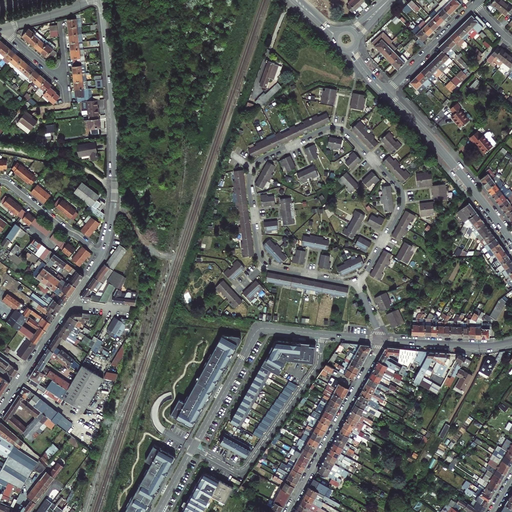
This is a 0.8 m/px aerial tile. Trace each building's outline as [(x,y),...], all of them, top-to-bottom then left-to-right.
[(347,7),(350,11),(352,12),(365,1),(364,0),(351,0),(348,3),(350,5),(347,7)] [(413,10),(416,13),(420,9),(411,0),(408,4),(413,10)] [(429,5),(428,3),(424,0),(417,0),(423,6),(424,4),(427,7),(426,7),(429,9),(431,7),(429,5)] [(444,0),(440,5),(450,15),(455,10),(446,0),(445,0),(444,0)] [(461,0),(446,0),(455,10),(463,2),(461,0)] [(499,10),(504,2),(506,0),(495,0),(491,5),(499,10)] [(504,2),(499,10),(506,16),(508,13),(511,15),(511,13),(511,7),(511,8),(504,2)] [(434,10),(435,11),(444,20),(450,15),(440,5),(434,10)] [(416,13),(413,10),(410,12),(418,20),(421,17),(416,13)] [(430,16),(439,26),(444,20),(435,11),(430,16)] [(478,21),(472,15),(466,21),(475,30),(476,31),(481,25),(482,26),(485,23),(480,18),(478,21)] [(425,22),(434,31),(439,26),(430,16),(424,21),(425,22)] [(67,20),(68,27),(77,26),(81,26),(82,26),(81,18),(67,20)] [(476,31),(475,30),(466,21),(461,26),(469,34),(470,35),(473,38),(478,33),(476,31)] [(420,27),(428,36),(434,31),(425,22),(420,27)] [(402,24),(393,33),(394,34),(392,36),(395,39),(397,37),(408,26),(407,26),(404,23),(402,24)] [(78,34),(77,26),(68,27),(69,35),(78,34)] [(463,39),(469,34),(461,26),(456,31),(463,39)] [(414,33),(419,38),(423,42),(428,36),(420,27),(414,33)] [(17,32),(29,42),(37,32),(33,30),(32,31),(29,29),(28,30),(27,29),(19,31),(17,32)] [(450,37),(459,45),(464,40),(463,39),(456,31),(450,37)] [(29,42),(34,47),(43,37),(37,32),(29,42)] [(372,43),(381,53),(390,43),(392,42),(383,32),(372,43)] [(69,35),(70,43),(82,42),(81,34),(78,34),(69,35)] [(43,37),(34,47),(40,52),(49,42),(43,37)] [(454,51),(459,46),(459,45),(450,37),(445,42),(454,51)] [(423,42),(419,38),(416,41),(422,47),(425,44),(423,42)] [(406,51),(408,49),(416,41),(413,39),(404,48),(406,51)] [(56,47),(50,41),(49,42),(40,52),(47,58),(47,57),(51,60),(57,53),(53,50),(56,47)] [(70,43),(70,51),(83,50),(82,42),(70,43)] [(455,52),(454,51),(445,42),(439,47),(443,51),(449,57),(455,52)] [(381,53),(387,58),(393,52),(391,49),(393,46),(390,43),(381,53)] [(0,56),(3,59),(5,57),(11,50),(5,45),(0,50),(0,56)] [(509,55),(501,49),(501,50),(498,47),(488,58),(490,60),(491,59),(493,61),(493,60),(500,66),(509,55)] [(11,50),(5,57),(11,62),(16,55),(11,50)] [(72,59),(73,63),(85,61),(84,50),(83,50),(70,51),(71,59),(72,59)] [(437,56),(446,65),(451,59),(449,57),(443,51),(437,56)] [(393,52),(387,58),(392,64),(399,57),(393,52)] [(477,53),(472,58),(477,63),(482,58),(477,53)] [(22,60),(16,55),(11,62),(8,64),(14,70),(22,60)] [(408,61),(402,55),(399,57),(392,64),(398,70),(408,61)] [(511,57),(509,55),(500,66),(511,73),(511,71),(511,57)] [(432,62),(441,70),(442,72),(447,67),(446,65),(437,56),(432,62)] [(472,65),(464,57),(462,60),(464,61),(464,62),(469,67),(472,65)] [(22,60),(14,70),(20,75),(28,65),(22,60)] [(72,67),(73,75),(86,73),(85,61),(73,63),(73,67),(72,67)] [(278,65),(268,62),(260,85),(266,87),(269,78),(273,79),(278,65)] [(427,67),(435,75),(441,70),(432,62),(427,67)] [(26,80),(28,77),(34,70),(28,65),(20,75),(26,80)] [(421,72),(431,82),(436,77),(435,75),(427,67),(421,72)] [(34,82),(40,75),(34,70),(28,77),(34,82)] [(462,81),(467,76),(462,71),(457,76),(462,81)] [(423,84),(426,87),(431,82),(421,72),(416,77),(423,84)] [(73,75),(74,83),(87,81),(86,75),(89,74),(89,73),(86,73),(73,75)] [(40,75),(34,82),(32,85),(38,90),(40,87),(46,80),(40,75)] [(462,81),(457,76),(452,81),(456,86),(462,81)] [(417,90),(423,84),(416,77),(410,83),(417,90)] [(46,80),(40,87),(46,92),(50,87),(52,86),(46,80)] [(89,89),(88,81),(87,81),(74,83),(75,90),(89,89)] [(456,86),(452,81),(446,87),(451,92),(456,86)] [(473,90),(479,84),(476,81),(470,87),(473,90)] [(263,104),(281,88),(277,83),(265,94),(264,93),(258,99),(263,104)] [(57,93),(50,87),(46,92),(44,95),(50,101),(53,104),(60,97),(56,93),(57,93)] [(77,98),(77,102),(86,101),(89,101),(89,96),(92,96),(91,88),(89,89),(75,90),(76,98),(77,98)] [(334,89),(326,88),(326,91),(323,90),(321,102),(334,105),(335,97),(333,97),(334,89)] [(350,108),(363,111),(365,98),(363,98),(364,95),(355,93),(354,101),(352,100),(350,108)] [(87,110),(97,109),(96,100),(89,101),(86,101),(87,110)] [(460,109),(461,108),(459,106),(457,103),(450,108),(454,113),(451,116),(460,127),(469,120),(460,109)] [(39,121),(31,116),(31,115),(27,112),(19,123),(19,124),(19,125),(30,133),(39,121)] [(327,113),(318,117),(317,115),(311,118),(312,120),(316,128),(330,121),(327,113)] [(100,128),(99,118),(88,120),(88,125),(90,124),(91,134),(99,133),(99,128),(100,128)] [(304,124),(307,132),(316,128),(312,120),(310,121),(309,119),(303,121),(304,124)] [(365,127),(360,121),(352,129),(362,140),(368,134),(363,129),(365,127)] [(289,128),(290,130),(294,138),(307,132),(304,124),(296,127),(295,125),(289,128)] [(54,125),(44,126),(45,133),(55,132),(54,125)] [(294,138),(290,130),(282,134),(281,132),(275,134),(276,137),(280,144),(294,138)] [(477,131),(469,138),(473,143),(475,142),(484,153),(492,146),(483,136),(481,137),(477,131)] [(392,139),(394,137),(389,132),(381,140),(387,146),(394,140),(392,139)] [(377,144),(373,139),(375,138),(370,133),(368,134),(362,140),(371,150),(377,144)] [(267,138),(261,141),(266,151),(280,144),(276,137),(268,140),(267,138)] [(342,140),(336,139),(334,149),(338,150),(339,148),(341,148),(342,140)] [(387,146),(393,152),(394,153),(402,146),(397,141),(395,142),(394,140),(387,146)] [(261,141),(256,143),(257,146),(248,150),(252,157),(266,151),(261,141)] [(95,143),(78,146),(80,156),(91,154),(91,159),(98,158),(95,143)] [(304,149),(310,161),(318,157),(315,151),(317,150),(314,144),(304,149)] [(361,160),(354,152),(349,157),(350,158),(345,163),(351,169),(361,160)] [(283,166),(285,165),(288,171),(295,168),(289,156),(280,160),(283,166)] [(392,172),(398,166),(400,164),(396,159),(394,161),(389,156),(383,162),(392,172)] [(268,162),(262,173),(271,178),(273,175),(271,174),(276,166),(268,162)] [(29,182),(32,184),(37,179),(34,176),(20,164),(20,165),(17,163),(12,169),(15,171),(18,173),(17,175),(25,181),(26,180),(29,182)] [(311,176),(313,178),(318,176),(314,166),(305,170),(309,177),(311,176)] [(410,176),(405,170),(403,172),(398,166),(392,172),(402,183),(410,176)] [(480,180),(484,185),(495,176),(489,168),(485,171),(488,174),(480,180)] [(233,180),(233,187),(244,186),(242,170),(234,171),(235,180),(233,180)] [(297,174),(301,184),(307,181),(306,178),(309,177),(305,170),(297,174)] [(345,183),(347,185),(352,179),(346,172),(338,180),(343,185),(345,183)] [(373,172),(362,181),(368,187),(373,182),(375,184),(379,179),(373,172)] [(417,187),(425,186),(425,184),(433,183),(432,180),(432,174),(428,174),(428,172),(416,174),(417,187)] [(263,189),(267,181),(269,182),(271,178),(262,173),(255,185),(256,185),(263,189)] [(495,176),(484,185),(487,190),(499,181),(499,180),(501,176),(498,174),(497,178),(495,176)] [(348,187),(346,188),(351,193),(359,186),(352,179),(347,185),(348,187)] [(499,181),(487,190),(491,195),(502,187),(500,185),(502,183),(499,180),(499,181)] [(76,190),(75,192),(100,211),(106,204),(99,198),(100,196),(80,181),(74,188),(76,190)] [(445,184),(433,186),(432,186),(434,201),(447,199),(445,184)] [(31,192),(45,203),(51,196),(37,185),(31,192)] [(392,198),(390,186),(390,185),(382,186),(383,196),(381,196),(381,200),(392,198)] [(491,195),(495,200),(506,191),(507,190),(504,185),(502,187),(491,195)] [(234,193),(236,193),(238,202),(246,201),(245,195),(244,186),(233,187),(234,193)] [(495,200),(499,205),(510,197),(511,194),(511,193),(507,189),(507,190),(506,191),(495,200)] [(267,194),(260,195),(262,206),(275,204),(274,196),(267,197),(267,194)] [(510,197),(499,205),(503,209),(511,202),(511,194),(510,197)] [(8,198),(6,195),(1,202),(3,204),(17,215),(23,219),(22,220),(29,225),(31,224),(47,236),(51,231),(35,218),(31,215),(31,216),(28,213),(22,209),(19,207),(20,206),(12,199),(11,200),(8,198)] [(71,218),(74,220),(79,214),(76,212),(76,211),(62,200),(59,198),(54,204),(57,206),(60,209),(67,216),(68,215),(71,218)] [(289,204),(292,204),(291,198),(281,199),(282,212),(290,211),(289,204)] [(393,211),(392,198),(381,200),(382,203),(384,203),(385,212),(393,211)] [(236,209),(238,209),(240,217),(248,216),(246,201),(238,202),(236,203),(236,209)] [(511,202),(503,209),(506,215),(511,210),(511,202)] [(420,204),(421,216),(433,215),(433,213),(436,212),(435,204),(428,205),(427,203),(420,204)] [(465,221),(477,213),(469,203),(458,211),(465,221)] [(351,223),(358,227),(363,219),(365,215),(355,210),(353,215),(355,217),(351,223)] [(290,211),(282,212),(283,220),(284,225),(294,224),(293,218),(291,218),(290,211)] [(412,222),(416,216),(407,211),(399,224),(406,228),(410,221),(412,222)] [(472,224),(481,218),(477,213),(465,221),(460,231),(465,233),(468,228),(469,227),(472,224)] [(372,215),(368,222),(379,229),(385,219),(379,216),(378,218),(372,215)] [(241,233),(250,232),(248,216),(240,217),(241,226),(238,226),(239,233),(241,233)] [(81,231),(89,237),(100,223),(97,221),(92,218),(81,231)] [(484,223),(481,218),(472,224),(476,229),(484,223)] [(272,232),(271,230),(278,229),(277,221),(264,222),(265,233),(272,232)] [(348,229),(346,228),(343,233),(352,238),(358,227),(351,223),(348,229)] [(488,228),(484,223),(476,229),(473,231),(473,232),(470,236),(475,239),(477,237),(477,236),(488,228)] [(20,228),(15,224),(1,244),(4,246),(6,248),(20,228)] [(406,228),(399,224),(392,236),(400,240),(403,234),(405,235),(408,229),(406,228)] [(492,233),(488,228),(477,236),(481,241),(483,239),(492,233)] [(241,248),(243,248),(252,247),(250,232),(241,233),(243,241),(240,242),(241,248)] [(69,256),(75,249),(71,246),(70,246),(67,244),(54,233),(50,239),(60,247),(60,248),(62,250),(69,256)] [(495,238),(492,233),(483,239),(481,241),(484,246),(495,238)] [(304,245),(306,245),(315,247),(317,236),(310,235),(310,238),(303,236),(302,244),(304,245)] [(315,247),(322,248),(326,249),(328,249),(329,241),(323,240),(323,238),(317,236),(315,247)] [(360,249),(366,252),(371,243),(360,237),(356,244),(362,247),(360,249)] [(499,243),(495,238),(484,246),(488,251),(491,249),(499,243)] [(30,244),(38,250),(42,245),(34,239),(30,244)] [(269,239),(263,245),(265,246),(272,254),(274,252),(280,247),(278,244),(276,246),(269,239)] [(405,242),(405,243),(397,257),(396,258),(407,264),(413,253),(410,251),(412,246),(405,242)] [(503,248),(499,243),(491,249),(488,251),(487,251),(491,257),(494,254),(503,248)] [(15,254),(20,246),(16,244),(11,251),(15,254)] [(39,257),(46,248),(42,245),(38,250),(35,254),(39,257)] [(105,265),(104,264),(95,278),(103,284),(127,250),(119,245),(105,265)] [(79,266),(90,253),(83,247),(72,260),(79,266)] [(242,251),(242,257),(253,256),(252,247),(243,248),(244,250),(242,251)] [(287,258),(280,251),(282,249),(280,247),(274,252),(272,254),(279,262),(281,264),(287,258)] [(43,260),(50,251),(46,248),(39,257),(43,260)] [(506,253),(503,248),(494,254),(498,259),(506,253)] [(297,249),(296,256),(293,256),(292,262),(303,264),(305,251),(297,249)] [(47,263),(54,254),(50,251),(43,260),(47,263)] [(387,267),(391,262),(389,260),(392,255),(384,251),(378,262),(385,266),(387,267)] [(499,266),(510,259),(506,253),(498,259),(495,261),(499,266)] [(55,263),(59,266),(63,260),(54,254),(47,263),(50,265),(51,263),(53,265),(55,263)] [(319,268),(330,270),(331,263),(329,262),(330,256),(321,254),(319,268)] [(361,257),(352,261),(351,258),(348,260),(352,270),(362,266),(364,265),(364,264),(361,257)] [(500,273),(501,272),(502,271),(505,269),(511,264),(511,261),(510,259),(499,266),(497,267),(500,271),(496,273),(498,276),(500,273)] [(64,267),(65,268),(68,264),(63,260),(59,266),(56,269),(60,272),(64,267)] [(236,272),(238,274),(243,269),(245,268),(237,260),(233,265),(234,266),(232,268),(236,272)] [(352,270),(348,260),(345,262),(346,264),(337,268),(341,275),(343,274),(352,270)] [(380,281),(384,274),(382,273),(385,266),(378,262),(371,276),(380,281)] [(36,270),(37,271),(44,277),(48,271),(44,268),(46,265),(43,263),(37,271),(36,270)] [(508,275),(511,272),(511,264),(505,269),(502,271),(501,272),(500,273),(504,278),(507,275),(508,275)] [(72,275),(74,276),(80,281),(84,276),(73,268),(71,272),(70,273),(73,274),(72,275)] [(224,273),(231,281),(233,279),(238,274),(236,272),(232,268),(230,270),(228,268),(224,273)] [(33,275),(41,281),(44,277),(37,271),(36,270),(33,275)] [(97,293),(95,296),(92,295),(91,301),(105,304),(115,286),(117,288),(119,285),(123,276),(115,271),(107,282),(109,283),(104,293),(98,291),(97,293)] [(267,281),(275,283),(275,285),(278,286),(279,283),(281,275),(267,273),(266,281),(267,281)] [(52,274),(49,280),(53,283),(56,286),(60,282),(62,279),(63,277),(59,274),(56,277),(52,274)] [(290,285),(291,286),(293,277),(285,276),(281,275),(279,283),(278,286),(282,286),(283,284),(290,285)] [(74,282),(78,285),(80,281),(74,276),(72,279),(73,280),(74,282)] [(70,282),(76,287),(77,286),(78,285),(74,282),(73,280),(72,279),(68,277),(67,279),(66,280),(70,282)] [(298,287),(306,289),(307,285),(308,281),(299,279),(293,277),(291,286),(291,288),(297,289),(298,287)] [(95,278),(91,282),(100,288),(103,284),(95,278)] [(257,291),(259,293),(264,288),(256,280),(250,287),(253,290),(255,293),(257,291)] [(227,297),(234,292),(227,284),(223,281),(215,288),(219,292),(221,291),(227,297)] [(315,293),(321,294),(322,291),(322,288),(323,283),(308,281),(307,285),(306,289),(315,290),(315,293)] [(58,287),(62,290),(70,296),(75,289),(69,284),(67,286),(66,285),(65,286),(60,282),(56,286),(58,287)] [(88,287),(93,290),(97,293),(98,291),(100,288),(91,282),(88,287)] [(335,291),(336,286),(323,283),(322,288),(322,291),(323,292),(330,293),(330,296),(334,296),(334,294),(335,291)] [(0,293),(21,309),(25,304),(0,286),(0,293)] [(33,300),(34,301),(37,296),(25,287),(24,288),(21,286),(19,289),(33,300)] [(346,296),(347,296),(349,288),(336,286),(335,291),(334,294),(334,296),(338,297),(338,295),(346,296)] [(90,295),(93,290),(88,287),(80,297),(81,300),(91,301),(92,295),(90,295)] [(253,295),(255,293),(253,290),(250,287),(243,293),(250,301),(255,296),(253,295)] [(48,302),(50,304),(60,310),(63,306),(53,299),(50,297),(46,294),(41,290),(37,288),(36,290),(43,295),(41,297),(48,302)] [(112,303),(124,304),(125,297),(126,294),(120,293),(121,291),(120,290),(117,289),(113,296),(112,303)] [(59,295),(67,301),(70,296),(62,290),(59,295)] [(125,297),(124,304),(135,306),(136,298),(139,293),(136,291),(133,298),(130,298),(131,293),(130,292),(127,292),(126,294),(125,297)] [(227,297),(228,298),(229,299),(227,301),(230,304),(238,297),(234,292),(227,297)] [(392,303),(386,292),(375,297),(378,305),(380,304),(383,311),(391,307),(390,304),(392,303)] [(54,297),(53,299),(63,306),(66,301),(67,301),(59,295),(58,296),(56,298),(54,297)] [(40,298),(37,296),(34,301),(44,307),(45,306),(43,305),(44,304),(43,303),(43,302),(39,300),(40,298)] [(235,305),(237,307),(243,301),(238,297),(230,304),(233,307),(235,305)] [(497,320),(507,302),(506,302),(502,298),(499,300),(490,316),(487,314),(485,318),(484,319),(490,322),(492,317),(497,320)] [(44,318),(51,323),(56,316),(44,307),(34,301),(33,300),(31,304),(46,315),(44,318)] [(56,316),(59,312),(49,305),(50,304),(48,302),(45,306),(44,307),(56,316)] [(18,331),(28,338),(36,344),(46,331),(40,326),(41,325),(38,323),(29,316),(31,313),(33,310),(25,304),(21,309),(19,312),(27,318),(25,321),(38,329),(33,336),(21,327),(18,331)] [(21,327),(25,321),(27,318),(19,312),(15,309),(6,322),(18,331),(21,327)] [(387,314),(393,328),(405,323),(398,309),(387,314)] [(40,326),(46,331),(51,323),(44,318),(33,310),(31,313),(40,321),(38,323),(41,325),(40,326)] [(469,338),(475,338),(476,322),(476,320),(478,317),(479,315),(474,312),(471,319),(470,321),(469,338)] [(70,315),(82,323),(84,325),(85,320),(89,321),(90,314),(83,313),(75,313),(70,315)] [(411,335),(419,335),(420,322),(420,319),(420,318),(422,314),(423,314),(420,314),(419,313),(417,318),(416,320),(412,320),(411,335)] [(437,336),(444,337),(445,320),(447,316),(443,313),(441,317),(443,318),(443,320),(442,320),(442,322),(438,322),(437,336)] [(457,321),(456,337),(462,338),(463,323),(463,321),(461,321),(465,314),(462,313),(461,314),(459,317),(457,321)] [(67,320),(79,328),(81,326),(80,326),(82,323),(70,315),(70,316),(67,320)] [(119,318),(114,317),(106,331),(110,333),(111,331),(116,334),(122,322),(118,319),(119,318)] [(450,337),(456,337),(457,321),(459,317),(456,317),(454,321),(451,321),(450,337)] [(462,338),(469,338),(470,321),(471,319),(467,319),(467,324),(463,323),(462,338)] [(67,320),(64,325),(71,330),(77,334),(78,333),(81,329),(79,328),(67,320)] [(481,339),(482,323),(482,322),(483,321),(476,320),(476,322),(475,338),(481,339)] [(218,330),(242,331),(242,323),(218,322),(218,330)] [(491,324),(482,323),(481,339),(488,339),(489,339),(489,335),(491,335),(491,324)] [(74,339),(77,334),(71,330),(64,325),(61,329),(74,338),(74,339)] [(73,340),(74,338),(61,329),(58,334),(63,337),(73,344),(75,341),(73,340)] [(80,332),(79,333),(78,335),(84,339),(82,341),(92,348),(96,342),(92,340),(80,332)] [(16,333),(6,346),(14,352),(23,340),(18,337),(19,336),(16,333)] [(78,372),(81,367),(74,361),(74,360),(62,350),(61,351),(57,347),(63,337),(58,334),(49,348),(68,363),(78,371),(78,372)] [(170,416),(190,427),(192,427),(194,426),(224,372),(226,373),(228,369),(226,368),(241,341),(241,339),(239,337),(233,336),(232,338),(222,337),(185,403),(179,400),(170,416)] [(17,354),(25,360),(36,344),(28,338),(17,354)] [(123,361),(127,342),(125,341),(111,365),(121,367),(123,361)] [(286,360),(313,363),(315,345),(277,341),(275,341),(274,342),(261,366),(272,371),(279,375),(286,360)] [(355,347),(368,354),(371,349),(369,345),(349,343),(349,345),(350,345),(354,347),(354,346),(355,347)] [(353,352),(366,358),(368,354),(355,347),(353,352)] [(410,362),(417,350),(388,347),(386,349),(383,353),(389,357),(393,359),(394,356),(400,357),(400,363),(403,365),(408,367),(410,362)] [(56,358),(66,366),(68,363),(49,348),(42,359),(47,362),(50,358),(51,356),(56,359),(56,358)] [(417,350),(410,362),(418,366),(418,365),(422,367),(423,365),(430,352),(417,350)] [(363,364),(366,358),(353,352),(351,351),(348,356),(363,364)] [(496,359),(500,361),(505,352),(505,351),(500,352),(496,359)] [(428,368),(433,358),(436,352),(430,352),(423,365),(428,368)] [(436,370),(435,372),(439,375),(441,376),(447,365),(445,364),(450,354),(436,352),(433,358),(438,361),(434,369),(436,370)] [(379,361),(395,370),(399,372),(402,367),(387,359),(389,357),(383,353),(379,361)] [(462,365),(466,358),(459,354),(452,367),(454,368),(456,369),(452,375),(450,378),(446,385),(450,387),(456,375),(460,370),(462,365)] [(360,369),(363,364),(348,356),(346,359),(351,362),(350,364),(360,369)] [(488,357),(480,370),(489,375),(497,362),(495,361),(488,357)] [(47,362),(55,368),(58,364),(50,358),(47,362)] [(44,366),(47,362),(42,359),(36,368),(45,374),(53,379),(68,389),(71,384),(63,379),(50,370),(51,370),(44,366)] [(5,360),(2,365),(10,371),(8,373),(14,377),(18,370),(5,360)] [(357,374),(360,369),(350,364),(346,361),(345,363),(343,362),(341,366),(357,374)] [(376,366),(400,380),(403,382),(405,379),(402,378),(402,377),(394,372),(395,370),(379,361),(376,366)] [(78,371),(68,363),(66,366),(75,374),(78,371)] [(333,368),(326,364),(320,373),(325,376),(328,372),(330,373),(333,368)] [(71,384),(68,389),(62,398),(84,411),(104,378),(82,365),(81,367),(78,372),(73,379),(71,384)] [(341,373),(352,379),(354,380),(357,374),(341,366),(339,365),(338,368),(341,369),(341,368),(343,369),(341,373)] [(399,372),(403,375),(405,371),(408,367),(403,365),(402,367),(399,372)] [(422,378),(427,369),(434,373),(435,372),(428,368),(423,365),(422,367),(414,381),(418,383),(437,394),(441,387),(433,382),(432,384),(422,378)] [(261,366),(231,422),(241,428),(272,371),(261,366)] [(399,383),(400,380),(376,366),(373,372),(389,381),(393,383),(394,381),(399,383)] [(36,368),(30,377),(31,379),(29,383),(36,388),(45,374),(36,368)] [(464,372),(460,370),(456,375),(461,378),(456,386),(457,387),(466,372),(464,371),(464,372)] [(369,378),(394,391),(396,387),(388,383),(389,381),(373,372),(369,378)] [(473,375),(466,372),(457,387),(464,391),(473,375)] [(71,384),(73,379),(66,375),(63,379),(71,384)] [(0,396),(0,397),(9,383),(4,380),(0,376),(0,396)] [(367,383),(377,389),(378,386),(393,394),(394,391),(369,378),(367,383)] [(62,399),(62,398),(68,389),(53,379),(47,389),(62,399)] [(346,394),(349,389),(339,383),(340,382),(335,379),(331,386),(346,394)] [(291,382),(287,388),(292,391),(293,392),(297,385),(291,382)] [(377,389),(367,383),(363,389),(384,400),(385,398),(378,394),(380,391),(377,389)] [(326,389),(343,399),(346,394),(331,386),(328,384),(326,389)] [(23,388),(19,394),(33,405),(39,397),(36,394),(30,391),(25,388),(23,388)] [(292,391),(287,388),(283,394),(288,397),(289,397),(292,391)] [(324,395),(341,404),(343,399),(326,389),(323,394),(324,395)] [(360,394),(378,404),(379,402),(377,402),(378,400),(382,403),(384,400),(363,389),(360,394)] [(6,420),(32,442),(36,438),(32,435),(36,431),(39,434),(43,430),(40,428),(44,424),(47,426),(51,429),(56,423),(50,419),(43,413),(36,408),(33,405),(19,394),(3,418),(6,420)] [(282,394),(279,400),(284,403),(285,404),(288,397),(283,394),(282,394)] [(375,409),(378,404),(360,394),(358,399),(375,409)] [(338,409),(341,404),(324,395),(323,397),(326,399),(325,402),(338,409)] [(41,399),(39,397),(33,405),(36,408),(41,399)] [(41,399),(36,408),(43,413),(49,405),(41,399)] [(375,409),(358,399),(355,404),(368,412),(373,414),(374,415),(377,410),(375,409)] [(278,400),(275,406),(280,409),(281,409),(284,403),(279,400),(278,400)] [(318,405),(335,414),(338,409),(325,402),(322,400),(318,405)] [(368,412),(355,404),(352,409),(370,419),(371,417),(366,414),(368,412)] [(56,411),(49,405),(43,413),(50,419),(56,411)] [(315,411),(332,420),(335,414),(318,405),(315,411)] [(274,406),(271,412),(276,415),(277,415),(280,409),(275,406),(274,406)] [(329,425),(332,420),(315,411),(312,409),(310,411),(313,413),(311,416),(329,425)] [(352,409),(349,415),(362,423),(364,419),(368,421),(368,422),(372,424),(373,421),(370,419),(352,409)] [(271,412),(270,411),(267,418),(272,421),(273,421),(276,415),(271,412)] [(326,431),(329,425),(311,416),(310,415),(307,420),(309,422),(326,431)] [(346,421),(361,429),(363,426),(365,427),(366,425),(362,423),(349,415),(346,421)] [(106,417),(101,428),(109,431),(113,420),(106,417)] [(268,426),(268,427),(272,421),(267,418),(266,417),(263,424),(268,426)] [(360,431),(361,429),(346,421),(343,426),(367,439),(374,443),(376,439),(371,436),(371,437),(360,431)] [(9,455),(8,457),(6,460),(4,464),(3,466),(2,468),(0,471),(0,482),(7,486),(8,482),(22,489),(35,466),(38,461),(19,449),(24,442),(1,422),(0,423),(0,449),(7,454),(9,455)] [(323,436),(326,431),(309,422),(306,427),(323,436)] [(258,429),(264,433),(268,426),(263,424),(262,423),(258,429)] [(443,439),(450,426),(446,423),(439,436),(443,439)] [(340,431),(363,445),(365,442),(367,439),(343,426),(340,431)] [(303,433),(320,442),(323,436),(306,427),(305,431),(303,430),(302,432),(303,433)] [(258,429),(254,435),(260,439),(264,432),(258,429)] [(337,437),(347,443),(348,441),(356,445),(356,444),(362,447),(363,445),(340,431),(337,437)] [(248,458),(253,449),(226,433),(221,442),(222,444),(247,458),(248,458)] [(317,447),(320,442),(303,433),(300,438),(317,447)] [(504,449),(507,451),(511,454),(511,441),(502,435),(500,439),(505,442),(502,448),(504,449)] [(68,441),(77,448),(81,443),(72,436),(68,441)] [(346,445),(347,443),(337,437),(334,443),(352,452),(353,450),(349,448),(350,447),(346,445)] [(299,445),(314,453),(317,447),(300,438),(297,444),(299,445)] [(45,467),(60,450),(53,443),(41,458),(33,451),(24,442),(19,449),(38,461),(39,460),(45,467)] [(350,455),(352,452),(334,443),(331,448),(341,453),(342,452),(346,454),(347,453),(350,455)] [(146,511),(147,511),(149,511),(151,508),(149,506),(175,459),(176,458),(175,456),(174,455),(155,444),(146,461),(151,464),(124,511),(146,511)] [(296,451),(311,458),(314,453),(299,445),(296,451)] [(328,453),(347,464),(349,462),(355,465),(356,462),(341,453),(331,448),(328,453)] [(502,448),(499,452),(511,460),(511,454),(507,451),(506,453),(502,451),(504,449),(502,448)] [(493,454),(496,457),(511,467),(511,464),(511,460),(499,452),(495,450),(493,454)] [(294,456),(308,463),(311,458),(296,451),(294,456)] [(350,466),(347,464),(328,453),(325,458),(335,464),(335,463),(348,469),(350,466)] [(293,455),(290,460),(305,468),(308,463),(294,456),(293,455)] [(451,470),(457,462),(453,459),(448,456),(446,459),(451,463),(448,467),(451,470)] [(496,457),(494,461),(508,471),(511,467),(496,457)] [(322,464),(340,474),(341,475),(349,479),(352,473),(335,464),(325,458),(322,464)] [(491,465),(493,467),(496,469),(505,475),(508,471),(494,461),(491,459),(488,464),(491,465)] [(42,470),(45,467),(39,460),(38,461),(35,466),(40,470),(42,470)] [(289,467),(302,474),(305,468),(290,460),(289,462),(291,464),(289,467)] [(47,472),(55,478),(64,467),(58,462),(51,472),(48,470),(47,472)] [(280,468),(290,474),(299,479),(302,474),(289,467),(287,466),(283,463),(280,468)] [(338,478),(340,474),(322,464),(318,471),(330,477),(328,481),(338,486),(340,482),(340,483),(342,480),(338,478)] [(490,468),(488,470),(503,479),(505,475),(496,469),(495,471),(490,468)] [(493,475),(491,478),(500,484),(503,479),(488,470),(487,472),(493,475)] [(31,500),(36,503),(42,495),(49,487),(50,485),(55,478),(47,472),(46,471),(27,497),(31,500)] [(248,488),(257,475),(251,472),(242,486),(244,487),(248,488)] [(185,511),(203,511),(212,496),(226,504),(232,492),(230,491),(233,487),(216,478),(215,480),(211,478),(212,476),(207,473),(203,481),(200,479),(187,502),(185,501),(183,505),(185,506),(182,510),(185,511)] [(485,474),(483,479),(497,489),(500,484),(491,478),(487,476),(485,474)] [(285,475),(282,480),(295,487),(297,483),(287,478),(288,477),(285,475)] [(282,488),(291,494),(295,487),(282,480),(274,476),(272,479),(281,484),(279,487),(282,488)] [(478,482),(480,483),(495,493),(497,489),(483,479),(480,477),(478,482)] [(468,488),(471,483),(467,480),(463,487),(467,489),(468,488)] [(0,502),(0,511),(3,511),(11,496),(12,495),(14,490),(19,492),(22,489),(8,482),(7,486),(0,500),(0,501),(1,501),(0,502)] [(495,493),(480,483),(477,488),(480,489),(492,498),(495,493)] [(45,497),(52,489),(49,487),(42,495),(45,497)] [(341,504),(309,487),(306,493),(321,502),(323,498),(334,504),(339,507),(341,504)] [(284,507),(291,494),(282,488),(274,502),(284,507)] [(471,497),(475,499),(486,507),(489,502),(477,494),(472,491),(468,488),(467,489),(466,490),(473,495),(471,497)] [(480,489),(477,494),(489,502),(492,498),(480,489)] [(323,503),(321,502),(306,493),(303,498),(326,511),(327,511),(328,509),(322,505),(323,503)] [(45,511),(47,510),(53,503),(45,497),(42,495),(36,503),(38,504),(40,501),(43,504),(36,511),(45,511)] [(13,508),(18,497),(16,497),(15,498),(11,496),(3,511),(11,511),(12,511),(13,508)] [(300,504),(314,511),(315,511),(317,509),(321,511),(326,511),(303,498),(300,504)] [(460,498),(457,503),(468,510),(471,505),(460,498)] [(269,499),(266,505),(279,511),(281,511),(284,507),(274,502),(269,499)] [(473,507),(476,509),(480,511),(483,511),(486,507),(475,499),(473,502),(475,503),(473,507)] [(29,511),(36,503),(31,500),(26,507),(24,506),(21,511),(20,511),(14,511),(12,511),(11,511),(29,511)] [(511,511),(511,501),(508,500),(500,511),(511,511)] [(47,510),(49,511),(52,511),(54,510),(56,511),(60,511),(62,510),(53,503),(47,510)]
